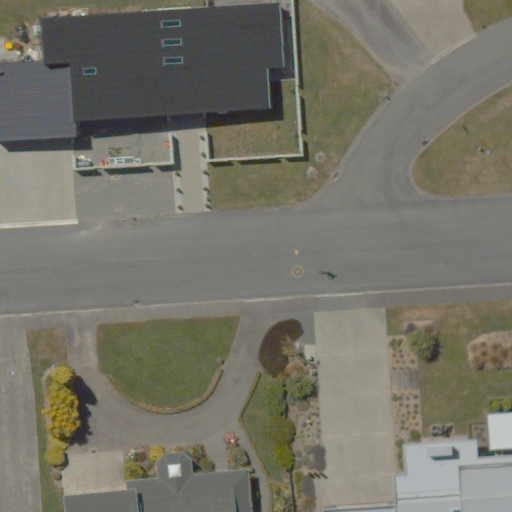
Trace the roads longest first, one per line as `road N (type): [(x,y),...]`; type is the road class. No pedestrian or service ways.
road 1 (residential): [(0,270),(344,251)]
road 2 (residential): [(344,251),(363,189),(399,132),(457,87),(511,59)]
road 3 (residential): [(344,251),(511,242)]
